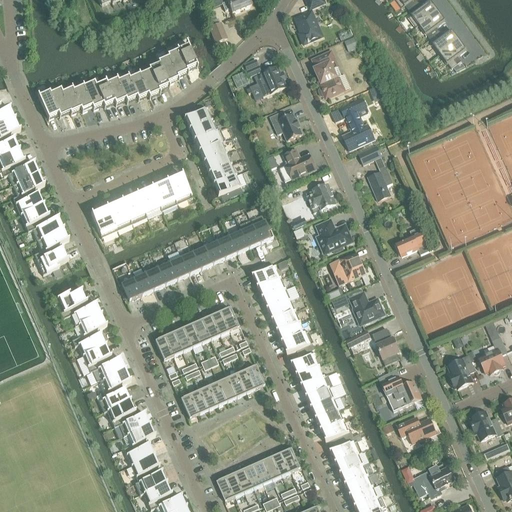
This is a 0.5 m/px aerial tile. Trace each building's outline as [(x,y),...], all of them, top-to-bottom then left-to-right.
[(98,0),(103,8),(113,4),(113,3),(111,0),(98,0)] [(251,8),(248,0),(232,0),(226,2),(227,4),(222,6),(225,13),(230,11),(232,16),(251,8)] [(325,5),(322,0),(308,0),(306,1),(310,12),(325,5)] [(415,1),(416,0),(396,0),(394,1),(402,11),(405,8),(409,13),(419,6),(415,1)] [(416,31),(438,14),(431,4),(422,11),(419,6),(409,13),(413,18),(409,21),(416,31)] [(323,39),(313,15),(312,14),(295,21),(302,36),(299,37),(300,39),(300,40),(300,41),(301,43),(302,44),(303,45),(304,47),(323,39)] [(437,30),(445,24),(438,14),(416,31),(419,29),(426,38),(427,37),(430,42),(440,35),(437,30)] [(227,41),(221,25),(209,30),(215,45),(227,41)] [(440,57),(460,43),(452,33),(444,40),(440,35),(430,42),(434,47),(433,48),(440,57)] [(354,40),(345,44),(349,53),(358,49),(354,40)] [(458,59),(467,53),(460,43),(440,57),(447,67),(448,66),(452,71),(461,64),(458,59)] [(197,70),(186,45),(185,45),(187,49),(178,53),(177,51),(176,52),(178,55),(187,77),(188,76),(187,74),(197,70)] [(187,77),(178,55),(168,60),(168,58),(167,58),(169,62),(178,83),(179,83),(178,81),(187,77)] [(342,78),(331,55),(313,63),(317,72),(316,73),(322,87),(320,88),(322,91),(319,92),(319,94),(321,98),(323,99),(325,98),(326,101),(346,92),(350,90),(345,77),(342,78)] [(178,83),(169,62),(159,66),(158,65),(159,69),(168,88),(169,90),(170,90),(169,87),(178,83)] [(261,74),(257,65),(256,62),(245,67),(250,79),(261,74)] [(168,88),(159,69),(150,73),(149,71),(148,72),(150,75),(159,95),(159,97),(160,96),(159,93),(168,88)] [(285,90),(280,79),(282,78),(278,69),(262,76),(271,97),(285,90)] [(159,95),(150,75),(140,80),(139,76),(138,76),(139,78),(148,97),(149,101),(150,101),(149,99),(159,95)] [(148,97),(139,78),(129,82),(128,78),(127,78),(128,80),(136,100),(138,104),(139,103),(138,102),(148,97)] [(136,100),(128,80),(118,84),(116,80),(116,81),(116,83),(125,102),(127,106),(128,106),(127,104),(136,100)] [(125,102),(116,83),(107,87),(105,83),(104,83),(105,85),(114,105),(116,108),(116,106),(125,102)] [(114,105),(105,85),(96,89),(94,85),(93,86),(94,87),(103,108),(104,111),(105,110),(104,109),(114,105)] [(103,108),(94,87),(84,91),(83,88),(82,88),(83,90),(92,111),(93,113),(94,113),(103,108)] [(92,111),(83,90),(73,94),(72,90),(71,90),(72,92),(81,113),(82,116),(83,115),(92,111)] [(81,113),(72,92),(62,96),(60,92),(60,93),(60,94),(69,114),(71,118),(72,118),(71,117),(81,113)] [(69,114),(60,94),(51,99),(49,95),(48,95),(49,97),(59,118),(60,120),(60,118),(69,114)] [(59,118),(49,97),(40,101),(38,97),(37,97),(48,123),(49,122),(59,118)] [(374,142),(367,128),(365,129),(360,119),(367,115),(368,113),(363,101),(331,115),(336,125),(345,121),(352,135),(343,139),(350,154),(374,142)] [(13,122),(9,112),(11,111),(10,110),(2,114),(0,108),(0,128),(15,122),(15,121),(13,122)] [(211,123),(207,112),(207,111),(183,122),(184,123),(185,122),(190,132),(188,133),(211,123)] [(183,116),(185,121),(192,118),(190,113),(183,116)] [(284,121),(282,115),(270,120),(278,138),(283,135),(287,144),(303,137),(299,130),(300,130),(297,123),(297,124),(293,117),(284,121)] [(12,137),(20,133),(20,132),(18,133),(14,123),(16,122),(15,122),(0,128),(0,141),(2,141),(4,146),(15,142),(12,137)] [(216,134),(212,123),(212,122),(211,123),(188,133),(188,134),(190,133),(195,143),(193,144),(220,132),(216,134)] [(198,155),(224,143),(220,133),(220,132),(193,144),(193,145),(195,144),(199,154),(198,155)] [(18,153),(13,143),(15,142),(4,146),(2,141),(0,141),(0,161),(18,154),(20,153),(19,152),(18,153)] [(226,155),(222,145),(225,144),(225,143),(224,143),(198,155),(198,156),(200,155),(204,165),(203,166),(226,155)] [(382,160),(379,154),(377,149),(358,157),(363,168),(382,160)] [(316,172),(309,158),(300,162),(296,153),(284,158),(288,167),(286,168),(293,183),(301,179),(301,181),(303,182),(308,179),(309,177),(308,176),(316,172)] [(14,168),(24,164),(24,163),(23,164),(18,154),(0,161),(0,172),(1,174),(0,174),(1,175),(1,174),(3,179),(3,180),(16,174),(14,168)] [(231,166),(226,156),(227,156),(226,155),(203,166),(203,167),(205,166),(209,176),(207,177),(208,177),(231,166)] [(38,177),(33,167),(35,166),(34,165),(27,169),(24,164),(14,168),(16,174),(3,180),(8,178),(12,188),(12,189),(39,177),(39,176),(38,177)] [(212,188),(213,189),(214,188),(236,177),(231,167),(231,166),(208,177),(208,178),(210,177),(214,187),(212,188)] [(387,189),(393,186),(386,169),(379,172),(380,175),(368,180),(378,204),(391,199),(387,189)] [(192,201),(181,176),(181,177),(181,178),(173,182),(172,181),(167,183),(166,183),(166,185),(176,207),(176,208),(177,207),(191,201),(192,201)] [(37,192),(44,188),(44,187),(42,188),(38,178),(40,177),(39,177),(12,189),(13,189),(17,199),(13,201),(13,202),(26,196),(28,201),(39,197),(37,192)] [(241,189),(241,188),(236,177),(214,188),(219,198),(217,199),(218,200),(228,195),(230,200),(243,195),(241,189)] [(176,207),(166,185),(158,189),(157,187),(152,190),(151,190),(151,192),(160,211),(161,214),(162,214),(176,207)] [(336,207),(333,199),(330,200),(325,188),(306,196),(315,216),(324,212),(324,213),(328,212),(328,210),(336,207)] [(160,211),(151,192),(143,195),(142,194),(137,196),(136,196),(136,197),(136,198),(146,221),(147,221),(146,217),(160,211)] [(42,208),(38,198),(39,197),(28,201),(26,196),(13,202),(15,207),(15,208),(16,207),(20,217),(19,217),(20,218),(44,208),(44,207),(42,208)] [(146,221),(136,198),(128,202),(127,201),(122,203),(121,203),(121,205),(131,227),(131,228),(132,227),(146,221)] [(131,227),(121,205),(113,209),(112,207),(106,210),(106,209),(106,210),(106,212),(116,234),(117,234),(131,227)] [(38,223),(49,219),(49,218),(47,219),(45,215),(46,214),(44,208),(20,218),(25,229),(25,230),(25,229),(27,234),(40,229),(38,223)] [(116,234),(106,212),(98,215),(97,214),(91,216),(101,241),(102,240),(116,234)] [(62,232),(57,222),(59,221),(59,220),(51,224),(49,219),(38,223),(40,229),(27,234),(27,235),(32,233),(37,243),(36,243),(36,244),(64,232),(64,231),(62,232)] [(272,241),(264,223),(254,228),(252,225),(251,225),(252,228),(253,228),(260,245),(265,243),(266,244),(271,242),(272,241)] [(352,244),(345,228),(338,231),(334,230),(334,229),(333,229),(331,223),(317,229),(321,239),(318,240),(325,256),(352,244)] [(253,228),(252,228),(242,233),(240,230),(239,231),(240,234),(241,233),(248,250),(254,248),(254,249),(259,247),(261,246),(260,245),(253,228)] [(434,252),(427,236),(422,238),(418,230),(410,234),(412,240),(411,240),(410,239),(403,242),(404,244),(395,248),(399,256),(400,256),(402,259),(418,252),(421,258),(434,252)] [(61,246),(69,243),(68,242),(67,243),(62,233),(64,232),(36,244),(37,244),(41,254),(34,258),(50,251),(52,256),(63,252),(61,246)] [(303,237),(301,232),(295,235),(297,240),(303,237)] [(249,252),(248,250),(241,233),(240,234),(230,238),(229,235),(227,236),(228,239),(229,239),(236,256),(242,253),(242,254),(247,252),(249,252)] [(229,239),(228,239),(218,243),(217,240),(215,241),(216,244),(217,244),(224,261),(230,258),(230,260),(235,258),(237,257),(236,256),(229,239)] [(225,262),(224,261),(217,244),(216,244),(206,249),(205,246),(203,246),(204,249),(205,249),(213,266),(218,264),(218,265),(223,263),(225,262)] [(205,249),(204,249),(194,254),(193,251),(191,252),(192,255),(193,254),(201,271),(206,269),(206,270),(211,268),(213,267),(213,266),(205,249)] [(56,268),(68,263),(68,262),(65,256),(63,257),(61,253),(63,252),(52,256),(50,251),(34,258),(36,263),(36,264),(37,264),(43,277),(42,277),(43,278),(59,271),(59,270),(57,271),(56,268)] [(201,273),(201,271),(193,254),(192,255),(182,259),(181,256),(179,257),(180,260),(181,260),(189,277),(194,274),(194,275),(199,273),(199,274),(201,273)] [(366,277),(357,255),(330,267),(339,289),(366,277)] [(181,260),(180,260),(170,264),(169,261),(167,262),(169,265),(177,282),(182,280),(182,281),(187,279),(189,278),(189,277),(181,260)] [(177,283),(177,282),(169,265),(158,270),(157,267),(155,267),(157,270),(165,287),(170,285),(171,286),(175,284),(177,283)] [(157,270),(146,275),(145,272),(143,273),(145,276),(145,275),(153,292),(158,290),(159,291),(163,289),(165,288),(165,287),(157,270)] [(277,270),(253,280),(253,281),(255,280),(260,290),(258,291),(280,281),(275,271),(277,270)] [(145,275),(145,276),(135,280),(133,277),(132,278),(141,298),(146,295),(147,296),(152,294),(153,294),(153,292),(145,275)] [(141,298),(132,278),(130,279),(131,282),(121,286),(127,300),(128,303),(129,305),(142,299),(141,298)] [(280,281),(258,291),(258,292),(260,291),(264,301),(263,302),(286,292),(282,282),(282,281),(280,281)] [(363,294),(361,290),(348,296),(349,300),(363,294)] [(286,292),(263,302),(263,303),(265,302),(269,312),(268,313),(291,303),(287,293),(287,292),(286,292)] [(76,309),(87,304),(85,305),(80,295),(82,294),(82,293),(69,299),(68,296),(70,296),(69,295),(57,300),(57,301),(59,300),(65,314),(59,316),(60,317),(62,321),(62,322),(78,314),(76,309)] [(368,306),(364,296),(350,302),(355,312),(354,312),(361,328),(384,317),(377,302),(368,306)] [(291,303),(268,313),(268,314),(270,313),(274,323),(272,324),(273,324),(296,314),(291,303),(292,303),(291,303)] [(100,318),(95,308),(97,307),(97,306),(89,309),(87,304),(76,309),(78,314),(62,322),(70,319),(75,329),(74,329),(75,329),(102,317),(101,317),(100,318)] [(239,330),(230,310),(229,311),(229,312),(226,313),(225,312),(222,314),(221,314),(220,314),(229,335),(239,330)] [(229,335),(220,314),(219,315),(220,316),(217,318),(216,316),(212,318),(211,319),(220,339),(229,335)] [(296,314),(273,324),(273,325),(274,324),(279,334),(277,335),(301,325),(296,314)] [(99,332),(107,329),(106,328),(105,329),(100,319),(102,318),(102,317),(75,329),(75,330),(78,328),(83,338),(72,343),(72,344),(88,337),(90,342),(101,337),(99,332)] [(220,339),(211,319),(210,319),(211,320),(207,322),(207,320),(203,322),(201,323),(210,343),(220,339)] [(210,343),(201,323),(201,324),(198,326),(197,325),(194,326),(193,326),(192,327),(201,347),(210,343)] [(301,325),(277,335),(278,336),(279,335),(284,345),(282,346),(304,336),(299,326),(301,325)] [(201,347),(192,327),(192,328),(189,330),(188,329),(184,330),(182,331),(192,351),(201,347)] [(192,351),(182,331),(183,333),(179,334),(179,333),(175,335),(175,334),(173,335),(182,355),(192,351)] [(349,350),(371,339),(367,333),(346,343),(349,350)] [(304,336),(282,346),(282,347),(284,346),(289,356),(287,357),(287,358),(297,353),(299,358),(312,353),(315,351),(313,346),(314,346),(314,345),(309,335),(309,334),(304,336)] [(399,355),(393,341),(386,344),(382,334),(374,337),(379,347),(377,348),(383,362),(385,361),(386,363),(391,361),(391,359),(399,355)] [(182,355),(173,335),(173,337),(170,338),(169,337),(166,339),(164,339),(173,359),(182,355)] [(104,349),(100,339),(101,338),(101,337),(90,342),(88,337),(72,344),(74,349),(74,350),(78,348),(82,358),(82,359),(106,348),(104,349)] [(464,348),(460,338),(453,341),(457,351),(464,348)] [(173,359),(164,339),(164,341),(161,342),(160,341),(156,343),(154,343),(163,364),(173,359)] [(505,368),(501,358),(507,356),(501,340),(493,344),(497,353),(479,361),(486,376),(489,375),(490,378),(493,377),(496,378),(498,377),(499,376),(500,374),(503,372),(502,369),(505,368)] [(100,364),(111,359),(109,360),(104,349),(106,349),(106,348),(82,359),(83,359),(87,369),(87,370),(88,370),(90,375),(102,369),(100,364)] [(302,363),(292,368),(292,369),(294,368),(298,378),(297,379),(320,368),(319,369),(314,359),(316,358),(315,357),(315,358),(312,353),(299,358),(302,363)] [(473,353),(468,356),(469,358),(472,364),(477,362),(473,353)] [(469,376),(476,373),(469,358),(462,361),(463,363),(448,369),(451,377),(449,378),(450,381),(450,384),(450,386),(451,387),(453,388),(455,391),(457,390),(458,392),(473,385),(469,376)] [(124,373),(119,363),(121,362),(121,361),(111,365),(109,360),(111,360),(111,359),(100,364),(102,369),(90,375),(89,375),(90,376),(98,372),(102,382),(99,384),(126,372),(124,373)] [(264,388),(258,374),(256,368),(246,373),(254,393),(256,392),(260,390),(259,389),(263,388),(263,389),(264,388)] [(320,368),(297,379),(297,380),(299,379),(303,389),(302,390),(323,380),(319,370),(321,369),(320,369),(320,368)] [(121,388),(131,384),(130,383),(129,384),(124,374),(126,373),(126,372),(99,384),(99,385),(104,395),(99,397),(112,392),(115,397),(125,392),(123,393),(121,388)] [(254,393),(246,373),(236,377),(245,397),(247,396),(251,394),(250,393),(253,392),(254,393)] [(414,385),(415,385),(414,384),(403,389),(396,373),(379,381),(384,393),(394,414),(415,405),(422,402),(422,401),(421,401),(414,385)] [(245,397),(236,377),(227,381),(236,401),(237,400),(241,398),(241,397),(244,396),(245,397)] [(323,380),(302,390),(302,391),(304,390),(308,400),(306,401),(307,401),(330,391),(334,390),(333,389),(329,379),(329,378),(328,378),(323,380)] [(236,401),(227,381),(218,385),(227,405),(228,404),(232,403),(231,401),(235,400),(235,401),(236,401)] [(227,405),(218,385),(208,389),(217,409),(219,409),(219,408),(223,407),(222,406),(225,404),(226,405),(227,405)] [(217,409),(208,389),(199,393),(207,414),(209,413),(213,411),(213,410),(216,408),(217,409)] [(330,391),(307,401),(307,402),(308,401),(313,411),(311,412),(335,402),(335,401),(330,391)] [(103,415),(130,403),(127,397),(126,398),(124,393),(126,393),(125,392),(115,397),(112,392),(99,397),(99,398),(100,398),(102,402),(98,404),(99,405),(99,404),(103,415)] [(207,414),(199,393),(190,397),(199,417),(200,417),(204,415),(203,414),(207,412),(207,414)] [(199,417),(190,397),(180,402),(189,422),(191,421),(195,419),(194,418),(198,416),(198,418),(199,417)] [(335,402),(311,412),(312,413),(313,412),(318,422),(316,423),(340,413),(340,412),(339,412),(335,402)] [(511,402),(509,402),(507,404),(506,406),(503,407),(505,410),(501,412),(508,427),(511,425),(511,402)] [(124,419),(135,414),(133,415),(129,405),(131,404),(130,403),(103,415),(103,416),(107,414),(109,419),(109,420),(111,424),(112,425),(114,430),(127,424),(124,419)] [(340,413),(316,423),(316,424),(318,423),(323,433),(321,434),(345,424),(345,423),(344,423),(340,413)] [(148,428),(144,418),(145,417),(145,416),(136,420),(134,416),(135,415),(135,414),(124,419),(127,424),(114,430),(114,431),(125,426),(130,436),(126,437),(126,438),(150,427),(148,428)] [(503,436),(497,421),(490,424),(486,415),(471,421),(472,423),(470,424),(471,428),(470,430),(470,432),(472,433),(474,434),(475,437),(477,436),(481,444),(496,438),(497,439),(503,436)] [(436,436),(430,421),(415,428),(412,422),(397,428),(402,440),(409,437),(413,447),(418,444),(419,446),(422,447),(426,445),(427,443),(426,441),(436,436)] [(345,424),(321,434),(323,434),(327,444),(326,445),(336,441),(338,446),(354,439),(352,434),(350,435),(349,434),(345,424)] [(394,433),(392,426),(382,430),(385,437),(394,433)] [(147,442),(155,439),(155,438),(153,439),(149,429),(150,428),(150,427),(126,438),(127,438),(129,443),(124,445),(125,446),(127,450),(123,452),(124,452),(136,447),(139,452),(150,447),(149,447),(147,442)] [(334,454),(331,456),(333,456),(337,466),(335,467),(336,467),(359,457),(363,456),(363,455),(362,455),(358,445),(363,442),(360,437),(354,439),(338,446),(331,449),(334,454)] [(511,453),(507,446),(505,447),(502,455),(503,457),(511,453)] [(153,459),(148,448),(150,448),(150,447),(139,452),(136,447),(124,452),(124,453),(124,452),(126,457),(126,458),(131,468),(131,469),(154,458),(153,459)] [(301,472),(297,462),(292,451),(291,452),(292,453),(288,455),(288,454),(284,455),(282,456),(291,476),(301,472)] [(291,476),(282,456),(282,457),(279,459),(279,458),(275,459),(273,460),(282,480),(291,476)] [(359,457),(336,467),(337,467),(342,477),(340,478),(364,468),(364,467),(359,457)] [(150,473),(159,469),(157,470),(153,459),(155,459),(154,458),(131,469),(136,479),(136,480),(138,484),(152,478),(150,473)] [(282,480),(273,460),(273,461),(270,463),(269,462),(265,464),(265,463),(263,464),(273,484),(282,480)] [(400,471),(407,468),(404,462),(397,465),(400,471)] [(273,484),(263,464),(264,466),(260,467),(260,466),(256,468),(256,467),(254,468),(263,488),(273,484)] [(444,467),(421,479),(432,501),(441,496),(439,494),(445,491),(444,489),(455,484),(448,471),(447,472),(444,467)] [(263,488),(254,468),(254,470),(251,471),(251,470),(247,472),(245,473),(254,492),(263,488)] [(364,468),(340,478),(341,478),(342,478),(347,488),(345,489),(369,479),(369,478),(364,468)] [(165,486),(160,476),(162,475),(162,474),(161,474),(159,470),(160,470),(159,469),(150,473),(152,478),(138,484),(138,485),(135,486),(135,487),(140,497),(139,497),(140,498),(167,486),(166,485),(165,486)] [(413,483),(408,471),(403,473),(409,485),(413,483)] [(511,472),(511,473),(511,474),(497,481),(501,489),(499,490),(504,503),(507,502),(507,504),(510,503),(511,503),(511,472)] [(254,492),(245,473),(245,474),(242,475),(241,474),(237,476),(235,477),(245,497),(254,492)] [(245,497),(235,477),(236,478),(232,479),(232,478),(228,480),(226,481),(235,501),(245,497)] [(369,479),(345,489),(347,489),(352,499),(350,500),(373,489),(369,479)] [(235,501),(226,481),(226,482),(223,484),(223,482),(219,484),(217,485),(226,505),(235,501)] [(161,501),(171,497),(171,496),(170,497),(165,487),(167,486),(140,498),(143,496),(148,507),(148,508),(148,507),(150,511),(163,507),(161,501)] [(373,489),(350,500),(352,500),(356,510),(355,511),(378,500),(374,490),(374,489),(373,489)] [(185,510),(180,500),(182,499),(181,498),(174,502),(171,497),(172,497),(171,497),(161,501),(163,507),(150,511),(152,511),(155,511),(181,511),(186,510),(186,509),(185,510)] [(378,500),(355,511),(357,511),(382,511),(386,510),(381,499),(379,500),(378,500)]
